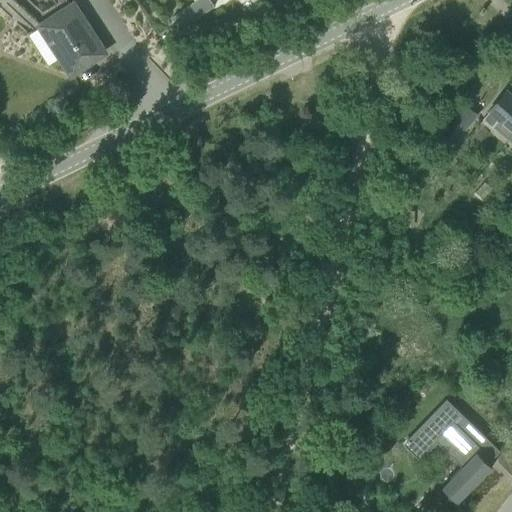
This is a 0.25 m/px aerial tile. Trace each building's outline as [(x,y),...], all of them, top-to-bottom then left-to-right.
[(196,0),(169,21),(179,33),(213,9),(207,0),(196,0)] [(47,65),(60,56),(71,74),(95,58),(84,41),(88,39),(79,25),(83,22),(72,4),(27,34),(47,65)] [(511,131),(511,96),(506,91),(482,120),(492,128),(498,120),(511,131)] [(477,115),(464,105),(449,123),(461,134),(477,115)] [(492,467),(485,460),(496,448),(446,399),(415,431),(431,448),(438,441),(463,465),(441,487),(457,503),(492,467)]
